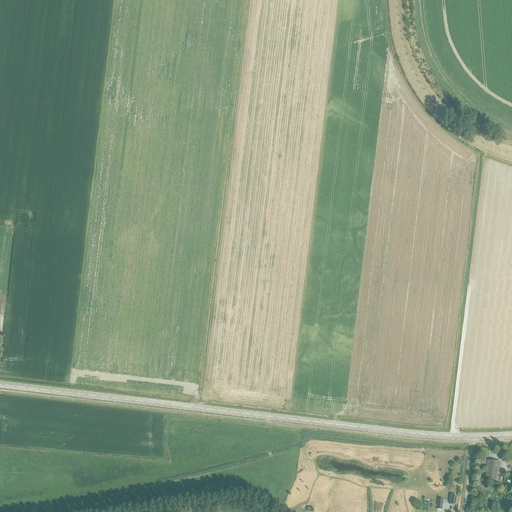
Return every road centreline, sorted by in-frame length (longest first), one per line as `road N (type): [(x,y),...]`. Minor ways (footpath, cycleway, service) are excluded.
road 1 (tertiary): [(0,384),(472,436)]
road 2 (track): [(416,0),(438,77),(498,129)]
